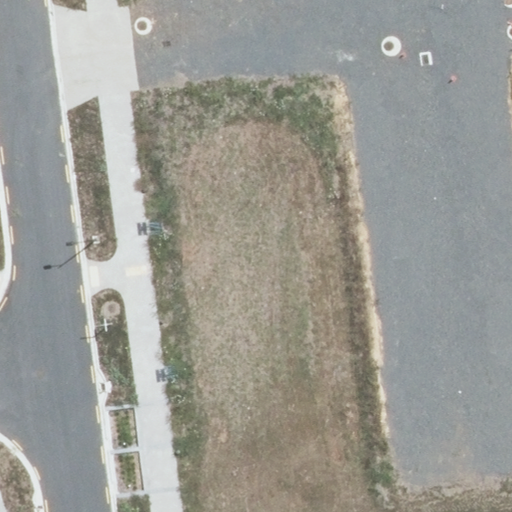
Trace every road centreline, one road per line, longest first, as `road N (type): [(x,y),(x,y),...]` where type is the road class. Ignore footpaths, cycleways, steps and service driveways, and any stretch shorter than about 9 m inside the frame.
road 1 (residential): [(433,18),(12,72)]
road 2 (residential): [(484,434),(433,18)]
road 3 (residential): [(12,72),(47,359)]
road 4 (residential): [(47,359),(73,511)]
